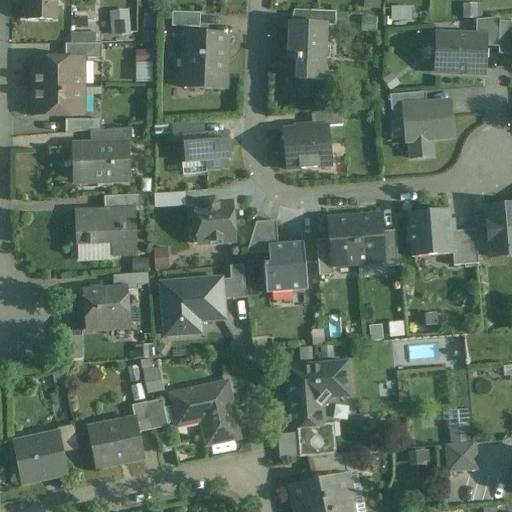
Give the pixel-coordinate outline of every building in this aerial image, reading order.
[(55,21),(55,0),(27,0),(27,21),(55,21)] [(465,6),(468,18),(481,15),(478,3),(465,6)] [(110,11),(112,36),(131,35),(130,9),(110,11)] [(336,13),(310,12),(309,25),(325,25),(325,27),(335,27),(336,13)] [(200,14),(172,13),(172,28),(199,29),(200,14)] [(500,19),(476,21),(475,36),(485,37),(485,47),(499,48),(500,22),(500,19)] [(511,22),(500,22),(499,48),(498,55),(511,55),(511,22)] [(309,25),(290,24),(289,58),(297,59),(297,81),(323,82),(325,27),(325,25),(309,25)] [(225,36),(185,34),(183,89),(223,91),(225,36)] [(475,36),(437,35),(436,73),(484,75),(485,47),(485,37),(475,36)] [(101,45),(65,45),(65,59),(81,58),(81,60),(101,59),(101,45)] [(65,59),(33,59),(33,89),(81,89),(81,60),(81,58),(65,59)] [(81,89),(33,89),(33,117),(81,117),(81,89)] [(451,101),(401,104),(403,144),(453,141),(451,101)] [(101,121),(65,121),(65,134),(67,134),(101,131),(101,121)] [(331,121),(282,125),(286,169),(335,165),(331,121)] [(202,124),(183,125),(184,137),(203,135),(202,124)] [(183,125),(172,126),(173,138),(183,137),(184,137),(183,125)] [(130,129),(107,131),(107,145),(127,145),(131,145),(130,129)] [(184,137),(183,137),(185,164),(205,162),(206,171),(227,169),(226,160),(230,160),(228,133),(203,135),(184,137)] [(107,145),(72,147),(73,184),(129,182),(127,145),(107,145)] [(155,194),(155,207),(185,206),(185,193),(155,194)] [(138,196),(112,197),(113,210),(134,209),(134,210),(139,210),(138,196)] [(205,207),(195,208),(198,244),(235,241),(232,205),(224,205),(221,209),(213,203),(208,203),(205,207)] [(511,206),(485,208),(486,217),(489,250),(506,249),(506,257),(511,256),(511,206)] [(109,210),(74,212),(76,246),(77,246),(77,242),(87,241),(87,247),(92,246),(92,241),(111,240),(112,257),(137,256),(134,210),(134,209),(113,210),(109,210)] [(452,255),(451,233),(449,211),(408,215),(409,229),(407,230),(408,244),(410,243),(411,258),(452,255)] [(375,217),(354,219),(358,264),(382,262),(384,262),(381,233),(380,222),(380,217),(375,217)] [(486,217),(474,218),(477,251),(489,250),(486,217)] [(354,219),(333,221),(328,221),(329,227),(328,227),(330,240),(332,266),(333,266),(358,264),(354,219)] [(276,222),(256,223),(246,255),(268,254),(268,246),(278,245),(276,222)] [(395,231),(381,233),(384,262),(382,262),(383,269),(390,268),(397,268),(397,267),(398,267),(395,231)] [(330,240),(316,241),(319,277),(334,276),(333,266),(332,266),(330,240)] [(278,245),(268,246),(268,254),(269,264),(263,265),(266,294),(308,291),(304,243),(278,245)] [(242,266),(229,267),(232,300),(246,299),(242,266)] [(223,276),(159,281),(164,336),(201,333),(200,318),(226,316),(223,276)] [(123,282),(82,287),(88,333),(129,328),(123,282)] [(156,358),(140,362),(147,393),(163,389),(156,358)] [(345,365),(287,369),(291,429),(297,429),(323,427),(322,425),(321,408),(330,397),(347,396),(345,365)] [(62,366),(51,368),(54,384),(65,382),(62,366)] [(226,384),(171,396),(177,426),(202,421),(207,446),(238,439),(226,384)] [(162,400),(147,403),(153,430),(168,427),(162,400)] [(147,403),(131,407),(134,420),(135,419),(138,434),(153,430),(147,403)] [(449,411),(450,441),(471,440),(470,410),(449,411)] [(134,420),(87,430),(96,470),(144,459),(138,434),(135,419),(134,420)] [(323,427),(297,429),(299,458),(313,457),(336,455),(333,424),(322,425),(323,427)] [(74,425),(56,429),(58,434),(59,434),(63,454),(79,450),(74,425)] [(58,434),(37,439),(38,444),(15,449),(13,442),(12,442),(21,487),(68,477),(63,454),(59,434),(58,434)] [(474,444),(446,446),(448,472),(476,470),(474,444)] [(336,455),(313,457),(316,472),(345,466),(342,455),(336,455)] [(345,466),(316,472),(318,481),(348,475),(346,465),(345,466)] [(318,481),(290,487),(294,511),(326,511),(351,507),(345,477),(348,476),(348,475),(318,481)]
